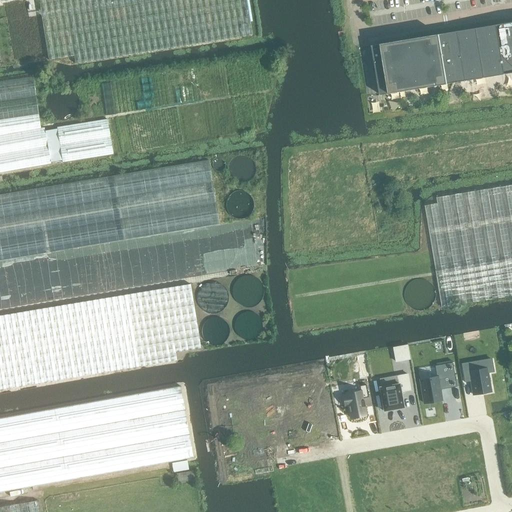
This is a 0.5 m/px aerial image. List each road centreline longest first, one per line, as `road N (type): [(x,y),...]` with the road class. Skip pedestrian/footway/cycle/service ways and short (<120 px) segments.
road 1 (residential): [(339,448),(484,423),(498,505)]
road 2 (residential): [(356,0),(361,34),(511,9)]
